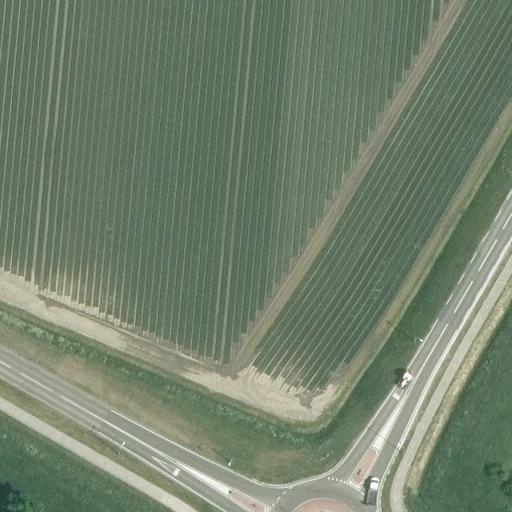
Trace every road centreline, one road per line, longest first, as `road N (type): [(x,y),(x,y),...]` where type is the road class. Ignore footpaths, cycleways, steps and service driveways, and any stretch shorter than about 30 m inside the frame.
road 1 (secondary): [(405,393),(511,209)]
road 2 (primary): [(172,462),(0,362)]
road 3 (secondary): [(405,393),(323,489)]
road 4 (secondary): [(362,510),(405,393)]
road 5 (primary): [(291,498),(172,462)]
